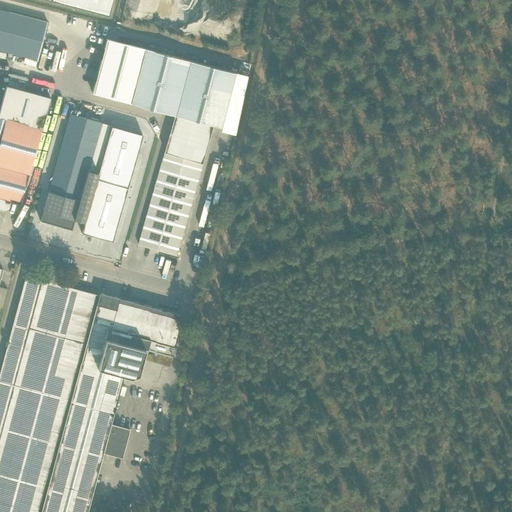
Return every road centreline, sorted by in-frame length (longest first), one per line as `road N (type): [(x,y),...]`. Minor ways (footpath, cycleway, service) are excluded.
road 1 (track): [(276,0),(167,511)]
road 2 (track): [(511,109),(440,511)]
road 3 (track): [(217,278),(511,219)]
road 4 (unclassified): [(0,240),(191,292)]
